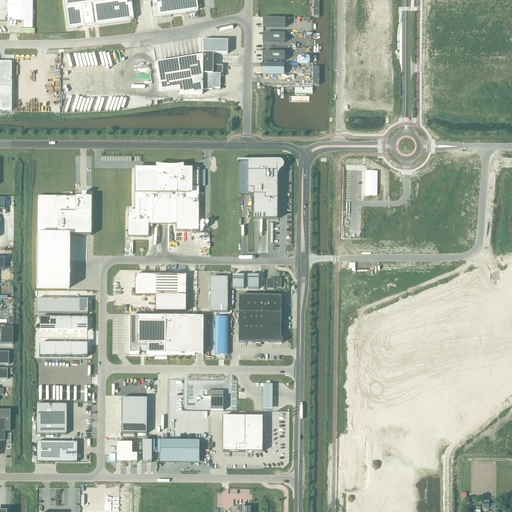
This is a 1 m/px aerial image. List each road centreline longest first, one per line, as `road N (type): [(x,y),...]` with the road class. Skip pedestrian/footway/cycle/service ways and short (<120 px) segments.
road 1 (unclassified): [(298,261),(105,263),(101,368)]
road 2 (unclassified): [(306,261),(471,254),(479,242),(486,146)]
road 3 (unclassified): [(247,15),(91,42),(0,44)]
road 4 (tertiary): [(0,144),(224,145)]
road 5 (unclassified): [(101,368),(297,370)]
road 6 (unclassified): [(296,479),(100,477)]
road 7 (unclassified): [(338,143),(340,0)]
road 8 (secondary): [(403,0),(400,134)]
road 9 (secondary): [(411,134),(408,0)]
road 10 (unclassified): [(246,146),(247,15)]
